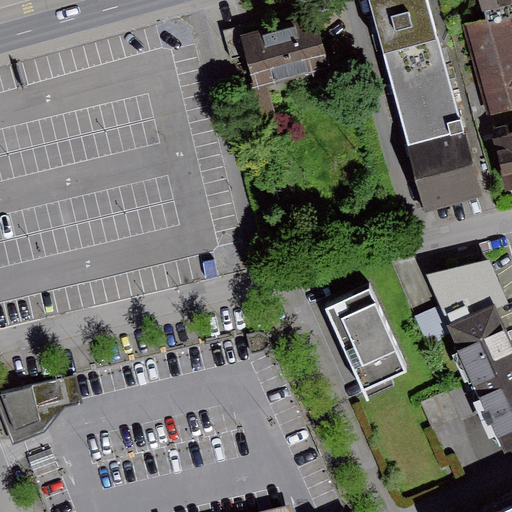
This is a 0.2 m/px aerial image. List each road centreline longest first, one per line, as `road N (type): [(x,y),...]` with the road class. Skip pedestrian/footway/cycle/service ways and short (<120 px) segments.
road 1 (residential): [(511,220),(0,341)]
road 2 (primary): [(136,0),(0,38)]
